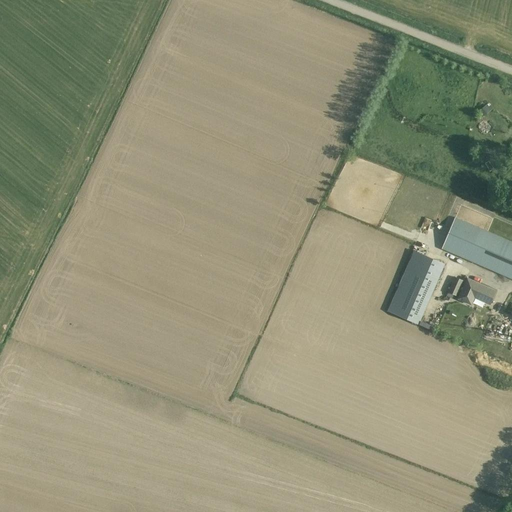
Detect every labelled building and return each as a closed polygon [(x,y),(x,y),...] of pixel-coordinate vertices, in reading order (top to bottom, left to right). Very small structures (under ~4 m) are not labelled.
[(486,105),(479,111),(483,114),(489,108),(486,105)] [(511,242),(456,218),(443,248),(511,278),(511,242)] [(445,264),(415,251),(388,311),(418,324),(445,264)] [(455,279),(449,293),(456,296),(462,281),(455,279)] [(471,305),(474,297),(490,305),(496,292),(467,279),(458,299),(471,305)]
